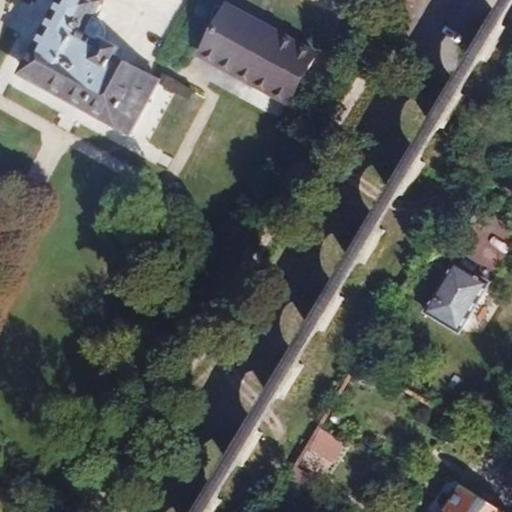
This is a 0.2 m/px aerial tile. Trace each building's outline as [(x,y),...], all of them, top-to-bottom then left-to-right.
[(60,0),(24,70),(87,104),(83,110),(130,135),(160,81),(115,56),(119,47),(103,39),(101,44),(83,35),(101,1),(99,0),(60,0)] [(316,57),(227,9),(201,57),(290,105),(316,57)] [(489,284),(456,263),(426,312),(460,333),(489,284)] [(322,428),(299,466),(326,482),(348,444),(322,428)] [(299,497),(312,476),(295,466),(283,486),(299,497)] [(506,511),(463,485),(444,511),(506,511)]
